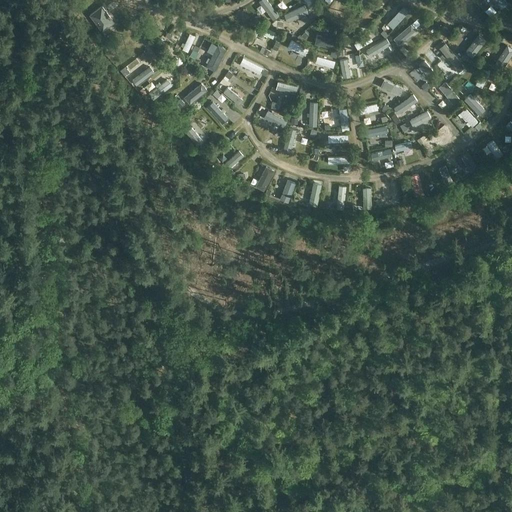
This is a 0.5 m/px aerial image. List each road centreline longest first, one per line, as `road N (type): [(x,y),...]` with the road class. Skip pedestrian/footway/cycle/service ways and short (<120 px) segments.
road 1 (track): [(49,0),(86,61),(157,271),(205,303),(229,313),(270,313),(511,239)]
road 2 (track): [(275,65),(248,122),(256,142),(283,164),(344,179),(397,173),(452,152),(491,123),(511,92)]
road 3 (track): [(192,511),(157,271)]
